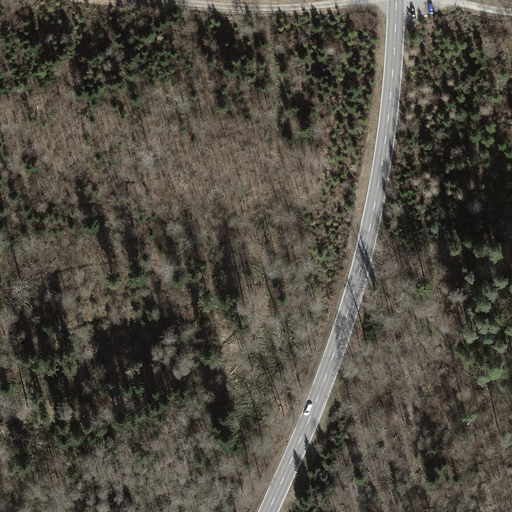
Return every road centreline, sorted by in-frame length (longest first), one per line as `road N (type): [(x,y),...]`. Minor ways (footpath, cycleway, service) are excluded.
road 1 (tertiary): [(396,0),(374,209),(330,363),(268,511)]
road 2 (track): [(360,265),(487,374),(511,406)]
road 3 (track): [(162,0),(300,7),(358,0)]
